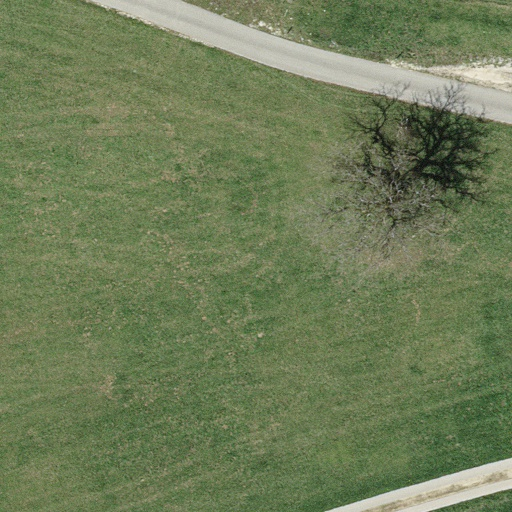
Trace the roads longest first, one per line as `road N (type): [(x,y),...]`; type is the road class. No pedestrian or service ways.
road 1 (track): [(129,0),(293,65),(511,108)]
road 2 (track): [(380,511),(511,473)]
